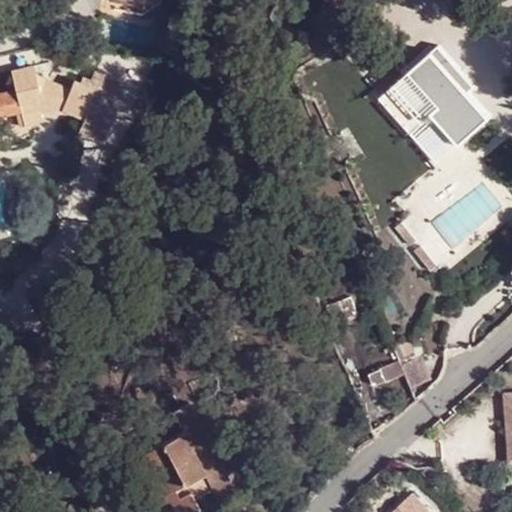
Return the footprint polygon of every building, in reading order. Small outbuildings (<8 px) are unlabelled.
[(438,44),(359,118),(393,154),(433,117),(437,124),(442,121),(462,142),(490,114),(464,88),(472,80),(438,44)] [(13,67),(16,85),(22,107),(27,123),(47,116),(41,98),(47,75),(36,70),(35,64),(13,67)] [(74,83),(47,75),(41,98),(42,100),(72,102),(74,83)] [(99,82),(75,77),(74,83),(72,102),(71,107),(106,115),(109,92),(98,89),(99,82)] [(0,88),(0,111),(22,107),(16,85),(0,88)] [(179,252),(187,270),(192,269),(197,268),(190,248),(179,252)] [(192,269),(187,270),(182,271),(184,279),(196,276),(192,269)] [(349,299),(335,308),(347,325),(360,316),(349,299)] [(418,337),(387,349),(393,361),(395,367),(426,355),(418,337)] [(363,372),(377,367),(371,347),(356,352),(363,372)] [(399,377),(395,367),(393,361),(377,367),(383,383),(399,377)] [(369,388),(383,383),(377,367),(363,372),(369,388)] [(511,391),(503,392),(508,461),(511,460),(511,391)] [(138,445),(122,455),(132,473),(137,472),(151,496),(165,488),(169,494),(204,473),(212,489),(228,479),(205,438),(195,445),(185,428),(143,452),(138,445)] [(424,511),(406,493),(387,511),(424,511)]
